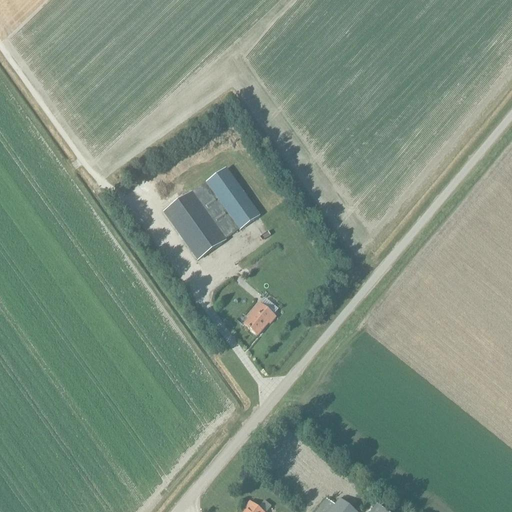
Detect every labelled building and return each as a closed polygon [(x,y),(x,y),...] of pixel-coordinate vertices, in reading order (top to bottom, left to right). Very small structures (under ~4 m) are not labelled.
[(241,231),(259,218),(225,170),(207,183),(241,231)] [(193,193),(226,239),(239,230),(240,231),(241,231),(207,183),(193,193)] [(193,193),(163,214),(197,262),(225,242),(224,240),(226,239),(193,193)] [(257,337),(257,336),(268,324),(270,325),(276,318),(259,304),(247,318),(249,320),(244,326),(257,337)] [(335,506),(327,500),(316,511),(353,511),(339,501),(335,506)] [(260,511),(250,503),(244,510),(246,511),(245,511),(260,511)]
